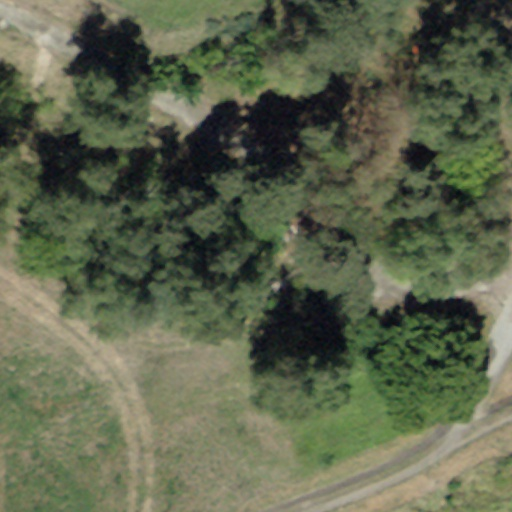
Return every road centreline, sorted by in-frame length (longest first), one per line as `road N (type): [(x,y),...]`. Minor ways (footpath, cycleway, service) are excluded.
road 1 (track): [(282,511),(471,429)]
road 2 (track): [(471,429),(511,316)]
